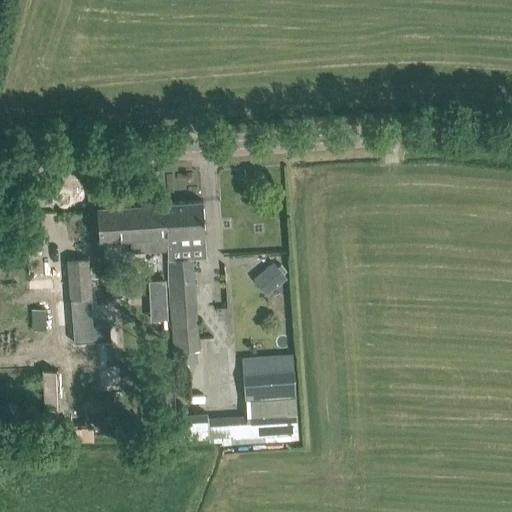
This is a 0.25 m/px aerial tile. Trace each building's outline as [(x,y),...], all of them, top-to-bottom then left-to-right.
[(168,250),(169,259),(167,259),(173,351),(197,350),(191,258),(206,257),(204,232),(205,232),(204,218),(205,218),(205,215),(203,215),(202,201),(165,203),(167,235),(167,250),(168,250)] [(132,252),(167,250),(167,235),(165,203),(97,208),(100,240),(131,237),(132,252)] [(77,300),(71,300),(74,341),(110,339),(109,325),(93,326),(91,299),(83,300),(83,298),(91,298),(88,258),(68,259),(71,299),(77,299),(77,300)] [(261,272),(275,288),(287,278),(284,273),(289,269),(283,261),(277,266),(274,261),(261,272)] [(207,417),(207,411),(179,412),(181,440),(208,439),(291,433),(291,429),(298,429),(297,414),(294,414),(292,395),(295,395),(293,366),(242,370),(245,402),(250,402),(251,414),(207,417)] [(56,369),(44,370),(46,423),(58,423),(56,369)] [(92,389),(110,388),(109,371),(92,372),(92,389)]
